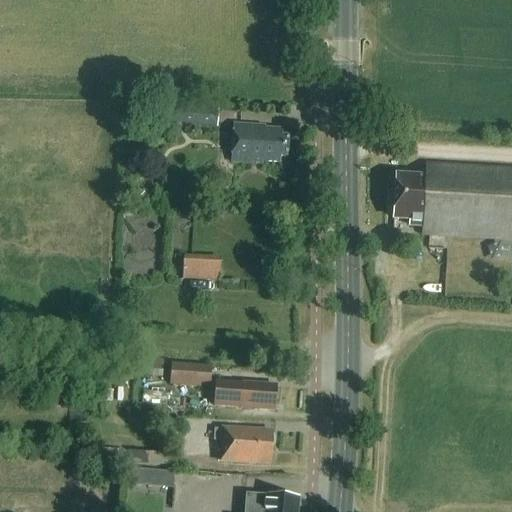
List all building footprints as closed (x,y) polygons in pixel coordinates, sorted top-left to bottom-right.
[(219,109),(175,107),(174,121),(196,122),(196,127),(218,128),(219,109)] [(289,156),(289,137),(284,136),(284,130),(266,129),(266,126),(234,125),(233,161),(264,162),(264,160),(282,161),(282,156),(289,156)] [(511,169),(428,165),(427,177),(397,176),(395,219),(409,220),(409,225),(425,226),(425,235),(511,240),(511,169)] [(209,264),(175,263),(174,276),(208,277),(209,264)] [(141,359),(139,376),(163,378),(165,361),(141,359)] [(135,365),(108,362),(106,379),(133,382),(135,365)] [(211,389),(211,384),(213,367),(172,364),(170,386),(211,389)] [(216,384),(214,408),(272,412),(274,389),(216,384)] [(270,466),(273,434),(222,431),(220,463),(270,466)] [(112,450),(108,477),(122,479),(126,452),(112,450)] [(173,455),(143,454),(143,466),(173,468),(173,455)] [(131,472),(130,487),(147,489),(148,472),(131,471),(131,472)] [(295,511),(297,500),(245,497),(244,511),(295,511)]
